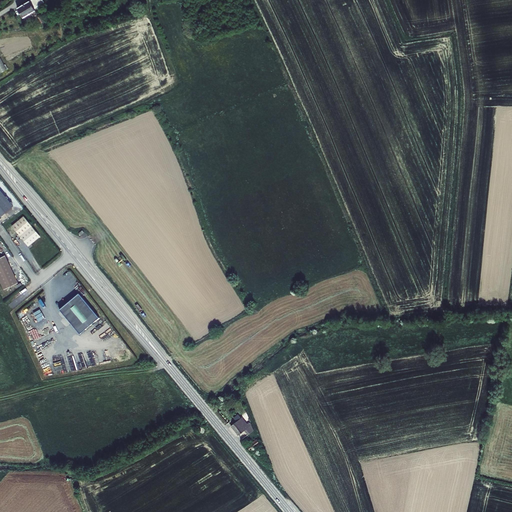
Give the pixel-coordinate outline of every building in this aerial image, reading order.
[(42,0),(30,0),(19,6),(25,16),(37,9),(36,6),(44,2),(42,0)] [(15,206),(0,188),(0,217),(0,218),(15,206)] [(35,233),(19,214),(7,223),(23,243),(35,233)] [(17,284),(4,256),(0,258),(0,282),(3,290),(17,284)] [(100,318),(79,294),(60,310),(80,334),(100,318)] [(39,321),(45,317),(40,308),(34,312),(39,321)] [(240,422),(239,421),(231,428),(238,437),(244,432),(247,436),(252,433),(249,427),(246,430),(240,423),(241,423),(240,421),(240,422)] [(259,446),(257,441),(247,449),(250,453),(259,446)]
